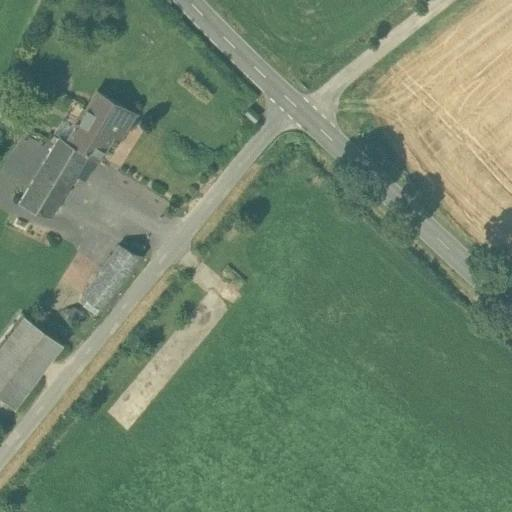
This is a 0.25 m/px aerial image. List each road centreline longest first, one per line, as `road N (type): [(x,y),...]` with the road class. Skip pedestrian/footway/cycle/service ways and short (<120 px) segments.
road 1 (unclassified): [(0,460),(272,126),(299,110)]
road 2 (tertiary): [(511,307),(299,110)]
road 3 (unclassified): [(299,110),(447,0)]
road 4 (tertiary): [(299,110),(188,0)]
